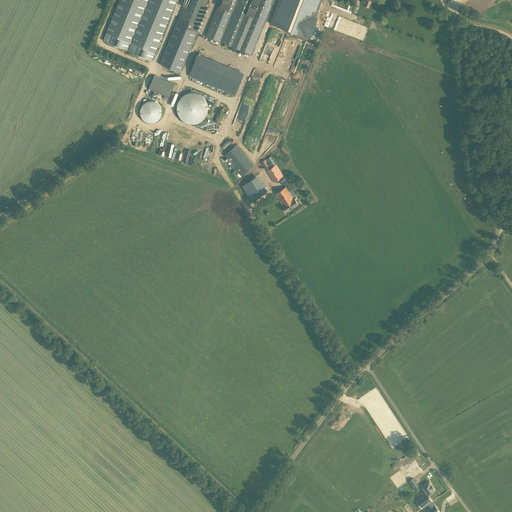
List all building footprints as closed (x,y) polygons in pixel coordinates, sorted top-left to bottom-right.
[(176,0),(119,0),(103,40),(152,60),(176,0)] [(184,0),(182,5),(183,6),(176,23),(179,24),(195,31),(207,0),(184,0)] [(219,0),(205,35),(252,55),(274,0),(219,0)] [(278,0),(270,23),(310,38),(318,18),(315,17),(321,0),(278,0)] [(197,55),(189,76),(235,95),(244,74),(197,55)] [(169,96),(175,83),(153,74),(148,88),(169,96)] [(178,118),(192,122),(203,121),(207,109),(206,96),(193,92),(183,93),(181,99),(181,102),(178,112),(178,118)] [(158,122),(161,102),(143,100),(140,120),(158,122)] [(253,172),(250,168),(254,165),(237,144),(224,155),(241,175),(245,172),(249,176),(253,172)] [(286,154),(288,152),(282,146),(280,148),(286,154)] [(273,182),(284,176),(276,164),(271,167),(265,159),(261,162),(266,171),(273,182)] [(253,200),(268,190),(259,177),(244,186),(253,200)] [(286,212),(298,204),(295,198),(294,199),(286,186),(275,193),(283,206),(286,212)] [(414,463),(406,470),(411,478),(420,471),(414,463)] [(422,508),(432,501),(428,495),(435,490),(429,482),(422,487),(426,492),(416,499),(422,508)] [(440,511),(434,503),(432,505),(424,511),(440,511)]
